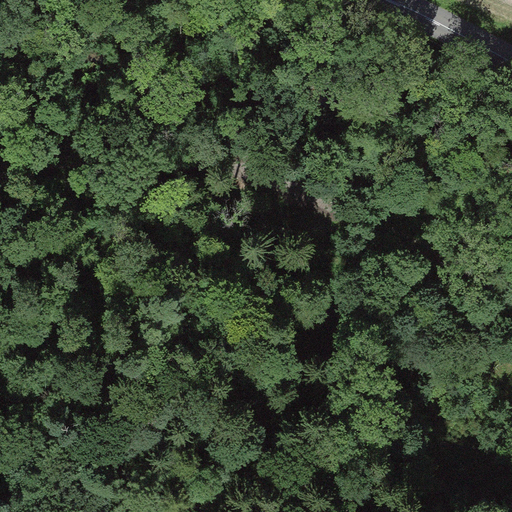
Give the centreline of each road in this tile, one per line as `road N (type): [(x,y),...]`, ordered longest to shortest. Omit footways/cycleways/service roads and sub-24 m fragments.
road 1 (track): [(0,171),(162,159),(235,172),(323,201),(511,294)]
road 2 (tertiary): [(388,0),(511,62)]
